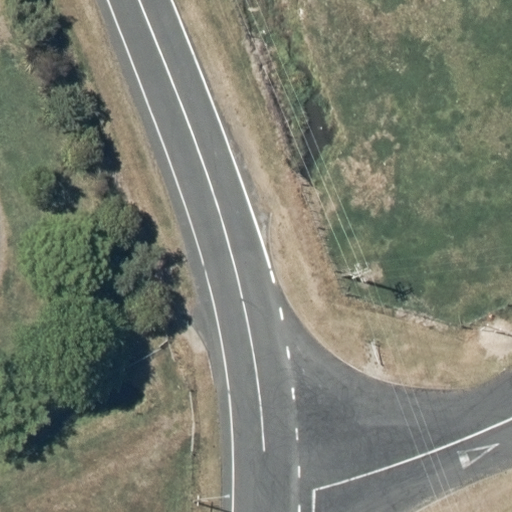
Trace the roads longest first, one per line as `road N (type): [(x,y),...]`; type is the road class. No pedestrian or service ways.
road 1 (unclassified): [(145,0),(235,257),(262,379),(263,503)]
road 2 (unclassified): [(511,420),(319,493),(263,503)]
